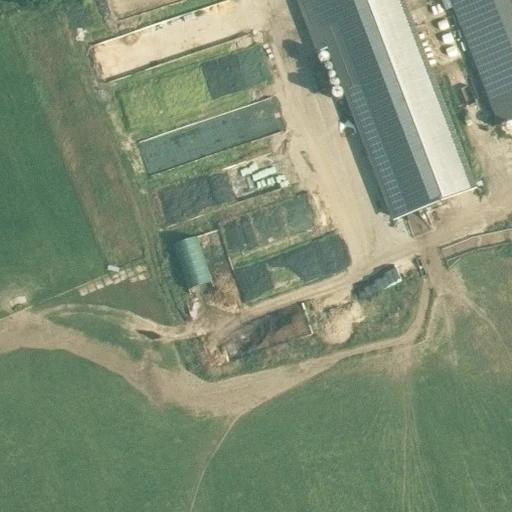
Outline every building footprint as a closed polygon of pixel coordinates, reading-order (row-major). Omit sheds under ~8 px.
[(297,0),(329,85),(338,81),(392,220),(476,189),(403,0),(297,0)] [(511,118),(511,5),(510,0),(449,0),(475,67),(497,125),(511,118)] [(186,150),(176,126),(144,139),(158,172),(180,163),(177,154),(186,150)] [(293,216),(313,213),(315,224),(331,222),(327,192),(290,197),(293,216)] [(199,237),(174,244),(187,291),(212,284),(199,237)]
